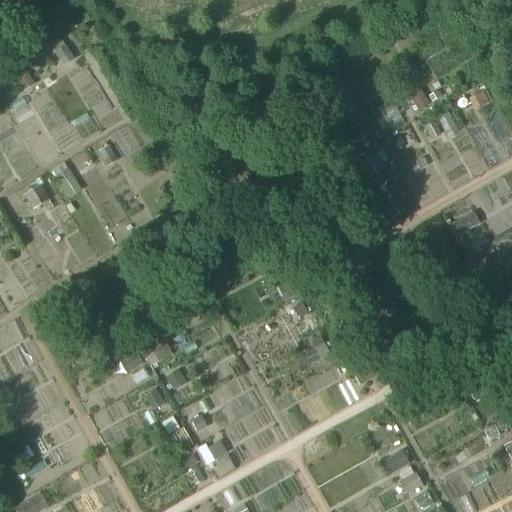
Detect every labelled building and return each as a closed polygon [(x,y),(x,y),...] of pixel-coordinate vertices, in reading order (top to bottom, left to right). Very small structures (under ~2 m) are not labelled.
[(55,175),(54,176),(61,187),(74,179),(66,167),(65,168),(55,175)] [(376,377),(370,366),(351,376),(357,388),(376,377)] [(198,446),(206,463),(233,451),(225,434),(198,446)] [(382,464),(388,474),(410,462),(404,451),(382,464)] [(46,511),(42,496),(15,504),(16,511),(46,511)]
